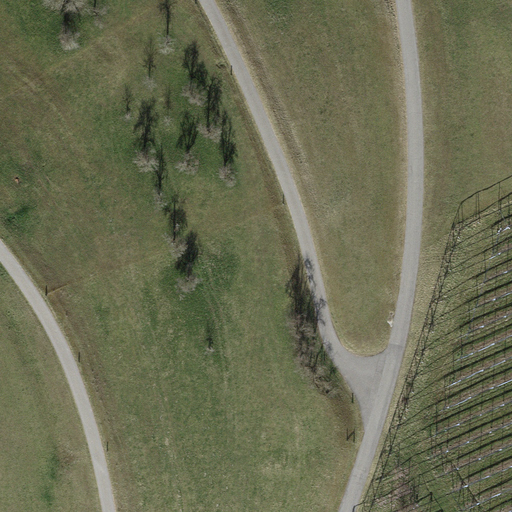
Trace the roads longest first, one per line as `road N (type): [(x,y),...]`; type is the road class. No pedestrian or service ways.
road 1 (track): [(402,0),(415,122),(413,227),(398,322),(344,511)]
road 2 (track): [(377,398),(344,364),(324,323),(264,129),(223,30),(201,0)]
road 3 (track): [(104,511),(90,427),(53,335),(0,253)]
